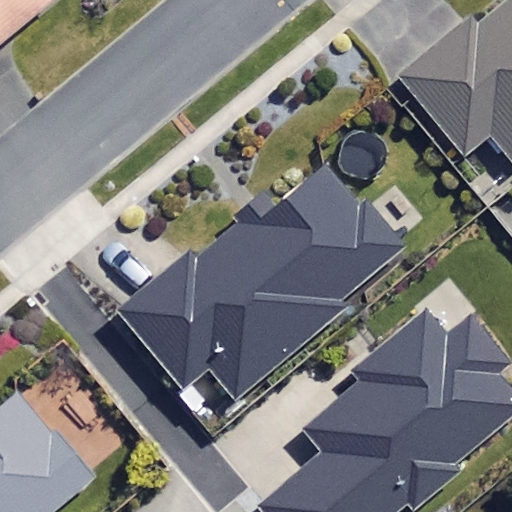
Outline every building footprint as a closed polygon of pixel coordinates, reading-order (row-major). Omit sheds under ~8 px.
[(0,0),(0,34),(41,0),(0,0)] [(511,0),(499,0),(404,85),(460,148),(483,127),(511,159),(511,0)] [(396,247),(323,157),(196,259),(190,251),(116,310),(175,383),(202,362),(229,395),(337,308),(331,300),(396,247)] [(303,422),(311,432),(305,436),(318,452),(256,502),(263,511),(392,511),(511,415),(511,381),(497,362),(506,354),(473,312),(454,327),(433,301),(355,365),(362,374),(303,422)] [(0,511),(44,511),(88,476),(17,389),(0,402),(0,511)]
